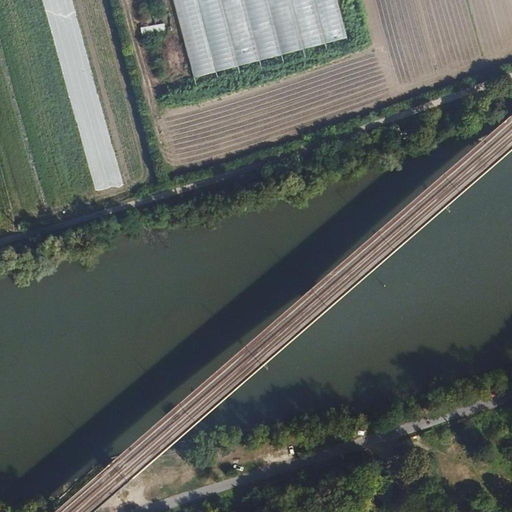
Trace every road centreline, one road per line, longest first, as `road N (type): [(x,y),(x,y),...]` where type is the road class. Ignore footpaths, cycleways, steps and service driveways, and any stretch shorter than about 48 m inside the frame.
road 1 (unclassified): [(0,241),(173,192),(511,75)]
road 2 (residential): [(152,511),(511,398)]
road 3 (track): [(173,192),(122,0)]
